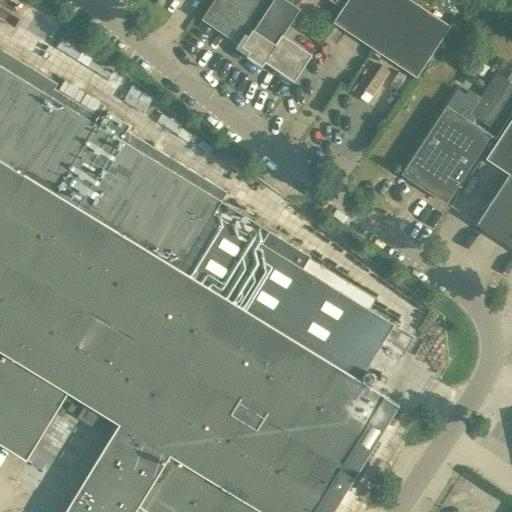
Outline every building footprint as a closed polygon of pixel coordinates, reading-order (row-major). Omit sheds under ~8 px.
[(20,0),(0,0),(0,34),(37,56),(57,21),(20,0)] [(247,55),(263,66),(263,64),(294,81),(312,53),(283,34),(300,8),(288,0),(213,0),(201,19),(238,43),(236,47),(247,55)] [(411,0),(347,0),(333,22),(416,77),(450,25),(411,0)] [(0,443),(3,446),(27,460),(34,447),(55,414),(68,392),(106,416),(119,423),(71,501),(64,511),(333,511),(400,403),(386,395),(360,379),(377,352),(384,341),(395,323),(302,266),(310,253),(311,251),(223,198),(228,191),(128,130),(134,121),(111,107),(105,117),(56,87),(58,84),(0,48),(0,443)] [(368,99),(385,70),(374,64),(357,92),(368,99)] [(456,90),(446,105),(492,134),(511,102),(511,84),(506,80),(506,79),(499,74),(495,75),(491,82),(491,84),(481,99),(473,94),(470,99),(466,96),(456,90)] [(130,83),(121,98),(142,110),(150,95),(130,83)] [(407,166),(401,174),(446,203),(492,134),(446,105),(407,166)] [(510,173),(477,223),(508,244),(511,246),(511,118),(486,158),(510,173)] [(104,418),(84,406),(77,417),(97,430),(104,418)]
